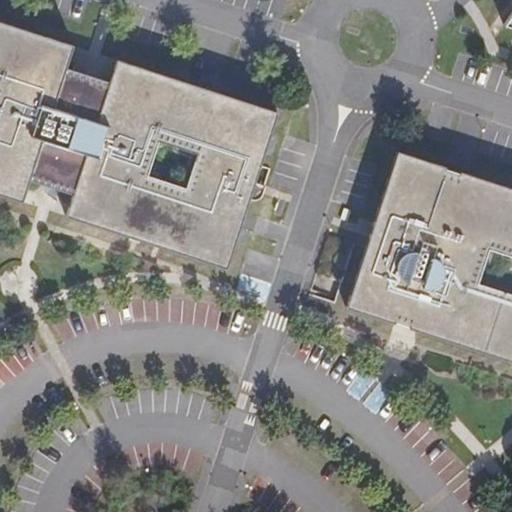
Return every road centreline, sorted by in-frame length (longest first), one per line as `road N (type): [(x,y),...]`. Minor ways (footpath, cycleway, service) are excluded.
road 1 (residential): [(217,511),(348,88)]
road 2 (unclassified): [(317,46),(160,0)]
